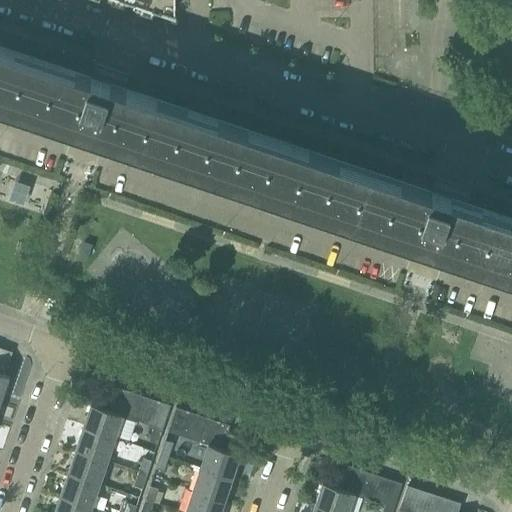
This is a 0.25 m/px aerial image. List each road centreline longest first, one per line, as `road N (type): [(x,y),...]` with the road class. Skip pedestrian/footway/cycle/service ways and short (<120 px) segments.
road 1 (unclassified): [(511,296),(0,125)]
road 2 (unclassified): [(511,166),(193,57)]
road 3 (unclassified): [(293,421),(66,345)]
road 4 (unclassified): [(511,494),(293,421)]
road 5 (unclassified): [(193,57),(23,0)]
road 6 (unclassified): [(8,511),(66,345)]
